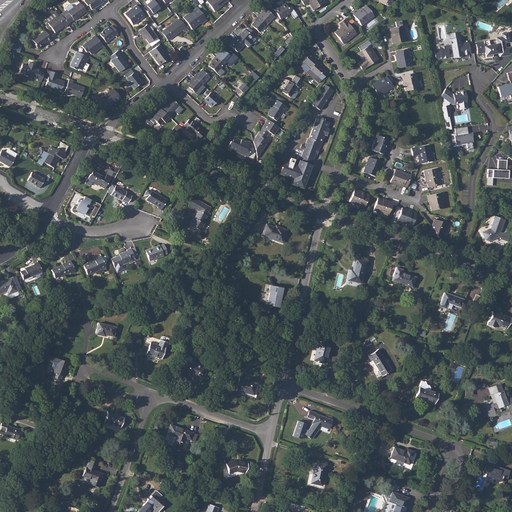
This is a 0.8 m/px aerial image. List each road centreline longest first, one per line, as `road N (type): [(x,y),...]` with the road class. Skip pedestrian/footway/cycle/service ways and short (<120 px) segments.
road 1 (residential): [(101,134),(321,213)]
road 2 (residential): [(451,260),(468,225),(474,170),(492,135),(476,94),(479,78)]
road 3 (residential): [(450,447),(281,383)]
road 4 (residential): [(281,383),(321,213)]
road 5 (residential): [(154,393),(83,372),(92,384),(150,405)]
road 6 (residential): [(321,213),(451,260)]
road 7 (residential): [(270,434),(154,393)]
road 8 (residential): [(162,84),(251,0)]
